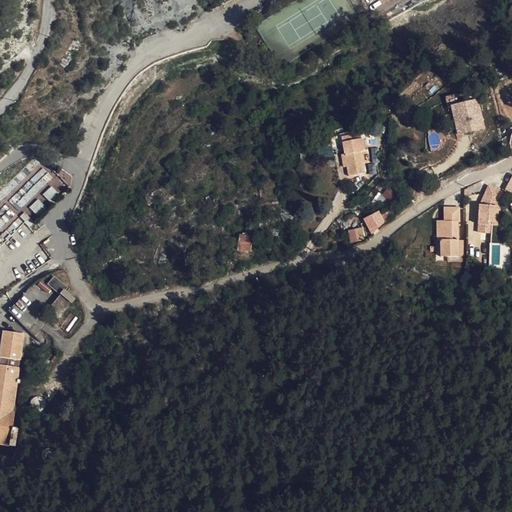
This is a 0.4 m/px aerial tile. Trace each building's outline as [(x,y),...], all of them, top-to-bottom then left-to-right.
[(481,96),(453,101),(459,133),(486,126),(481,96)] [(354,136),(335,143),(339,155),(355,149),(358,148),(354,136)] [(364,172),(355,149),(339,155),(344,168),(348,179),(364,172)] [(344,168),(339,155),(334,157),(340,169),(344,168)] [(19,177),(1,190),(3,215),(0,215),(0,251),(1,252),(0,240),(0,233),(6,234),(12,229),(18,218),(31,217),(43,208),(48,199),(56,194),(51,187),(45,191),(53,176),(36,167),(24,167),(19,177)] [(511,172),(503,185),(511,191),(511,172)] [(478,222),(495,224),(498,199),(501,190),(488,184),(480,201),(478,222)] [(444,219),(444,238),(441,238),(441,254),(457,253),(457,219),(459,219),(459,207),(444,206),(444,219)] [(375,232),(386,224),(379,214),(368,221),(375,232)] [(495,231),(495,224),(478,222),(477,229),(495,231)] [(363,232),(353,231),(352,244),(362,245),(363,232)] [(243,241),(240,240),(239,252),(252,254),(254,241),(251,241),(251,238),(244,237),(243,241)] [(62,296),(50,311),(61,321),(78,302),(67,292),(70,289),(57,277),(50,285),(62,296)] [(0,324),(0,325),(0,435),(15,437),(18,404),(14,404),(20,325),(0,324)] [(39,393),(42,394),(44,394),(46,394),(49,393),(50,391),(52,388),(52,386),(51,383),(50,381),(48,379),(45,378),(43,378),(40,378),(37,380),(36,382),(35,384),(35,387),(35,390),(37,391),(39,393)]
